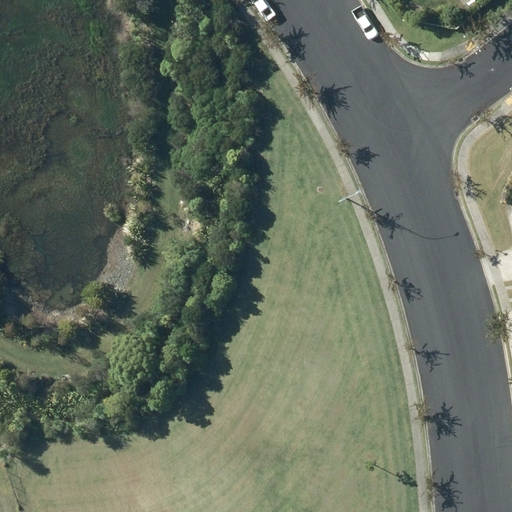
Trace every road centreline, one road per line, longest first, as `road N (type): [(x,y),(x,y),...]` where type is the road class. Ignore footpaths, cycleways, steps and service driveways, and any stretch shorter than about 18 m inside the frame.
road 1 (residential): [(476,511),(464,367),(389,146)]
road 2 (residential): [(389,146),(303,0)]
road 3 (residential): [(389,146),(511,49)]
